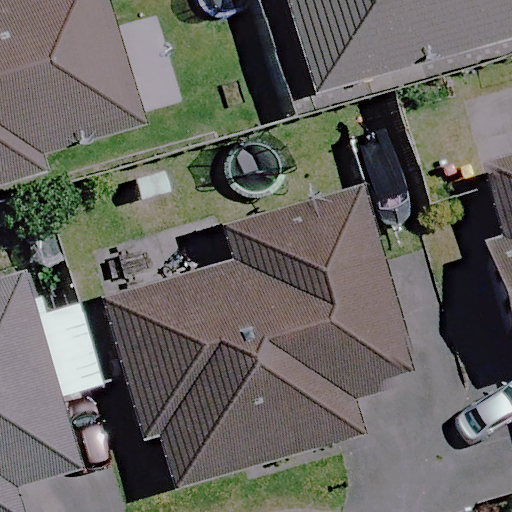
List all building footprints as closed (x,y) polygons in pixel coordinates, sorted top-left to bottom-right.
[(0,0),(0,204),(24,198),(15,164),(114,137),(76,0),(0,0)] [(511,0),(252,0),(281,107),(511,45),(511,0)] [(461,283),(490,388),(511,381),(511,177),(468,190),(491,274),(461,283)] [(329,403),(385,386),(328,200),(210,236),(221,273),(82,315),(140,503),(340,441),(329,403)] [(0,302),(0,496),(50,482),(0,302)]
